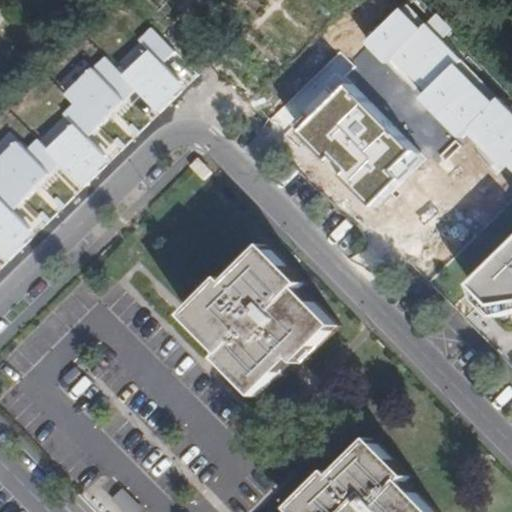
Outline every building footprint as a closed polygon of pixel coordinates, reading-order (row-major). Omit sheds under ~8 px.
[(148,49),(163,65),(176,51),(151,27),(138,41),(148,49)] [(148,49),(123,74),(137,88),(162,112),(186,88),(163,65),(148,49)] [(105,54),(92,67),(124,100),(137,88),(123,74),(105,54)] [(73,105),(95,128),(124,100),(92,67),(63,94),(73,105)] [(298,132),(373,211),(426,161),(350,82),(298,132)] [(64,114),(72,122),(86,137),(95,128),(73,105),(64,114)] [(72,122),(46,148),(62,165),(83,186),(109,161),(86,137),(72,122)] [(26,151),(50,177),(62,165),(46,148),(38,139),(26,151)] [(0,176),(23,202),(50,177),(26,151),(18,142),(0,159),(0,176)] [(212,174),(199,160),(191,168),(205,181),(212,174)] [(0,201),(11,213),(23,202),(0,176),(0,201)] [(0,201),(0,252),(8,261),(34,236),(11,213),(0,201)] [(310,285),(273,247),(235,283),(232,280),(212,298),(194,317),(230,355),(226,358),(263,397),(301,361),(304,364),(343,326),(307,289),(310,285)] [(511,251),(477,286),(488,297),(484,301),(501,317),(511,314),(511,251)] [(416,477),(379,440),(340,476),(336,473),(298,510),(300,511),(439,511),(410,482),(416,477)] [(114,500),(126,511),(142,511),(144,511),(124,491),(114,500)]
